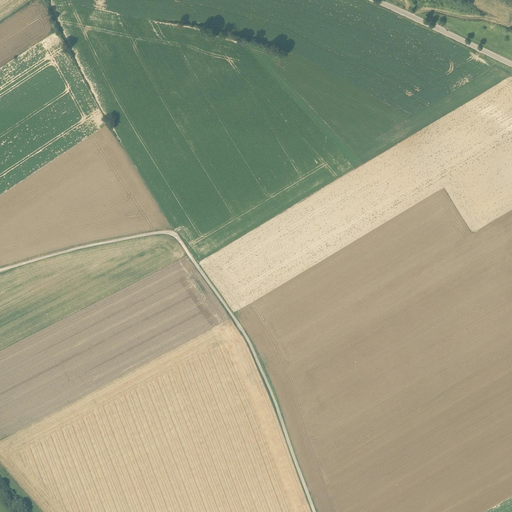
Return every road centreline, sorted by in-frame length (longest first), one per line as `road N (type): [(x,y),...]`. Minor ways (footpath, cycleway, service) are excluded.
road 1 (unclassified): [(313,511),(247,339),(172,234),(0,269)]
road 2 (unclassified): [(511,64),(373,0)]
